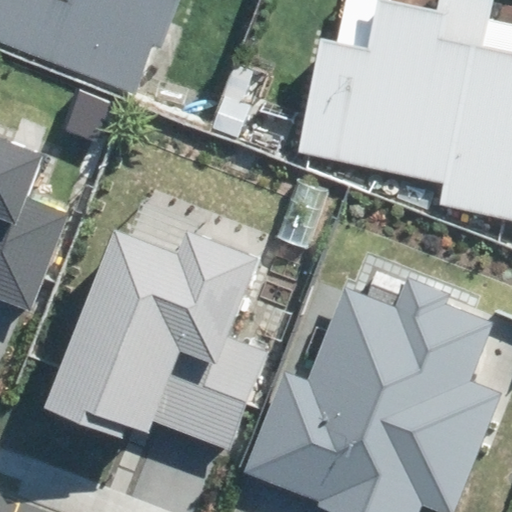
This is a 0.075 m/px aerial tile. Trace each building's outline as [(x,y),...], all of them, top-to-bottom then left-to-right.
[(0,0),(0,42),(133,93),(151,45),(165,50),(184,0),(0,0)] [(440,206),(511,219),(511,25),(493,22),(497,0),(442,0),(440,11),(382,0),(347,0),(340,43),(320,39),(298,157),(445,184),(440,206)] [(0,298),(33,312),(72,214),(25,195),(42,151),(0,134),(0,298)] [(42,408),(124,439),(128,429),(152,438),(157,424),(228,451),(267,351),(225,335),(255,256),(190,232),(181,255),(112,228),(42,408)] [(245,472),(342,511),(416,511),(420,502),(444,511),(452,511),(501,396),(468,382),(492,324),(448,305),(452,296),(411,279),(400,306),(349,285),(308,384),(286,374),(245,472)]
